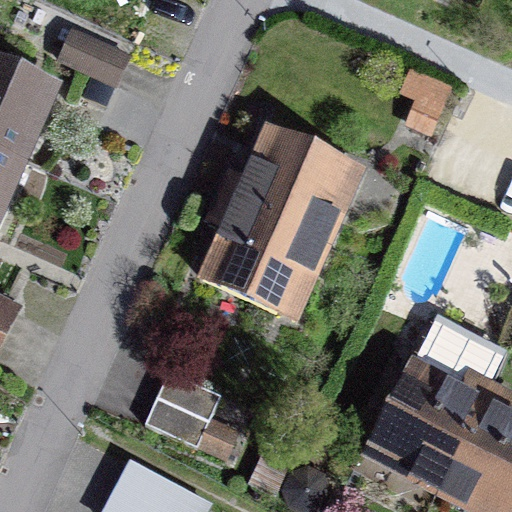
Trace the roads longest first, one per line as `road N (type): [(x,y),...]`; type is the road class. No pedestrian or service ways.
road 1 (residential): [(9,511),(246,0)]
road 2 (residential): [(339,0),(511,82)]
